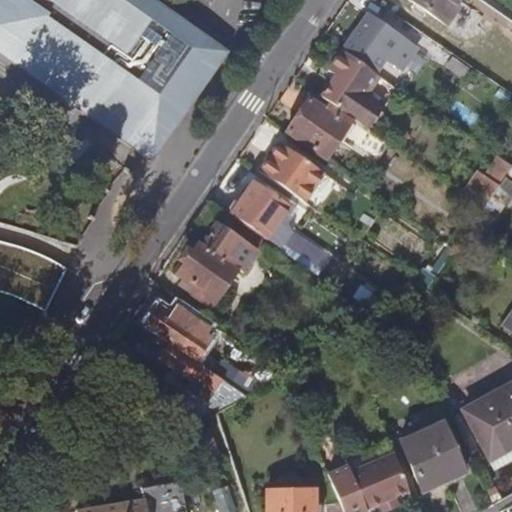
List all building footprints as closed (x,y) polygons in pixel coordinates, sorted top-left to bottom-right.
[(116,0),(7,0),(0,10),(0,46),(153,153),(222,55),(143,0),(134,0),(128,9),(116,0)] [(116,0),(128,9),(134,0),(116,0)] [(451,4),(453,0),(411,0),(445,24),(455,8),(451,4)] [(363,14),(338,49),(340,50),(370,71),(394,37),(363,14)] [(347,118),(376,75),(370,71),(340,50),(326,72),(337,80),(323,101),(347,118)] [(305,101),(285,132),(322,157),(347,121),(325,105),(319,112),(305,101)] [(252,173),(280,193),(302,162),(274,142),(252,173)] [(511,197),(511,178),(504,174),(511,162),(493,150),(467,192),(502,214),(511,197)] [(230,213),(261,234),(279,208),(247,186),(230,213)] [(451,230),(459,236),(464,228),(455,222),(451,230)] [(209,231),(198,246),(228,267),(243,245),(213,224),(209,231)] [(0,291),(21,298),(43,309),(62,270),(37,253),(9,243),(0,240),(0,291)] [(204,302),(228,267),(198,246),(194,243),(174,272),(190,283),(185,290),(204,302)] [(157,308),(144,328),(167,345),(173,349),(194,321),(177,309),(171,317),(157,308)] [(386,332),(371,339),(377,353),(393,345),(386,332)] [(220,394),(225,386),(173,349),(167,345),(157,358),(182,376),(185,374),(218,398),(220,394)] [(482,458),(511,443),(511,385),(511,383),(458,409),(482,458)] [(225,386),(220,394),(232,401),(240,397),(225,386)] [(210,450),(222,447),(215,420),(204,425),(210,450)] [(415,490),(459,472),(438,422),(394,440),(415,490)] [(380,445),(337,463),(338,465),(340,471),(384,454),(380,445)] [(335,511),(354,505),(355,508),(398,491),(384,454),(340,471),(338,465),(316,474),(331,511),(335,511)] [(179,511),(176,482),(138,486),(139,500),(137,501),(136,499),(68,509),(68,511),(179,511)] [(259,511),(308,511),(309,488),(260,487),(259,511)]
